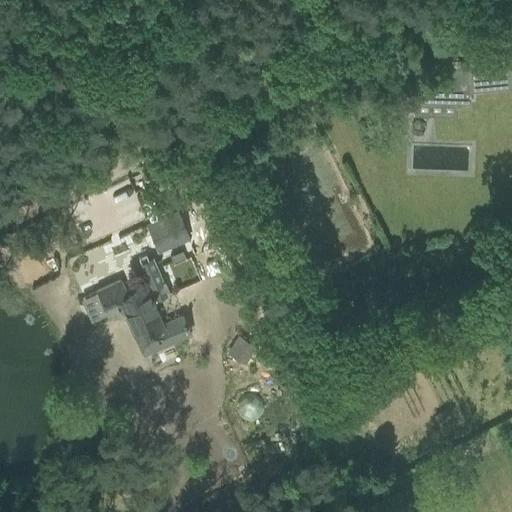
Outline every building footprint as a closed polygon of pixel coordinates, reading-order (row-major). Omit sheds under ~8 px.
[(412,83),(410,103),(413,103),(457,104),(469,105),(470,93),(511,90),(511,54),(469,59),(470,63),(415,60),(414,83),(412,83)] [(159,250),(187,238),(176,214),(148,225),(159,250)] [(181,250),(169,256),(173,264),(185,259),(181,250)] [(119,279),(104,285),(95,290),(107,317),(118,312),(117,309),(123,306),(143,353),(190,332),(182,314),(163,323),(154,303),(168,297),(151,257),(136,264),(146,286),(125,295),(119,279)] [(388,310),(396,325),(419,313),(411,298),(388,310)] [(229,435),(244,410),(233,406),(217,429),(229,435)]
